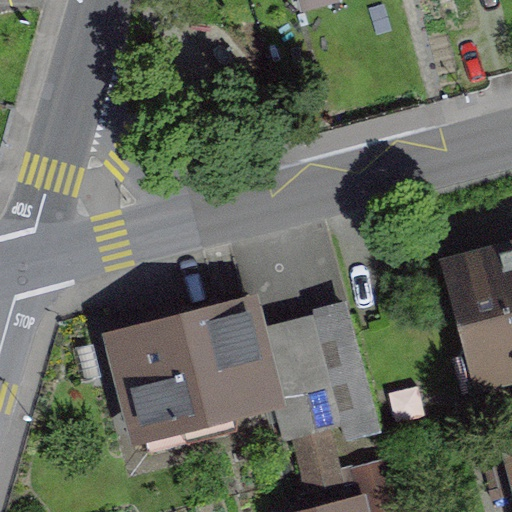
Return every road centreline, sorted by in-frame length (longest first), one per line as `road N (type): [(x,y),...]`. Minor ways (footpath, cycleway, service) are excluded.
road 1 (residential): [(511,135),(27,261)]
road 2 (residential): [(27,261),(105,0)]
